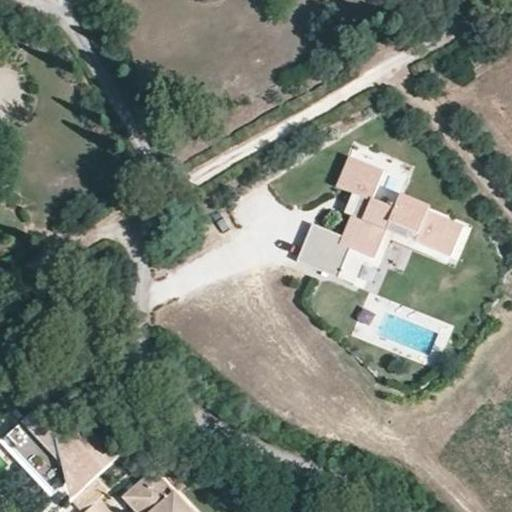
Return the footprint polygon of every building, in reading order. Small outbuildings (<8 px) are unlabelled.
[(333,233),(307,224),(292,267),(333,282),(345,248),(371,258),(383,226),(412,236),(413,242),(448,254),(458,223),(425,212),(427,204),(392,192),(387,206),(372,201),(383,169),(338,153),(325,189),(361,202),(355,217),(341,212),(333,233)] [(112,447),(40,406),(4,445),(29,469),(33,465),(37,469),(33,473),(59,496),(63,492),(72,500),(117,452),(112,447)] [(29,469),(4,445),(1,449),(55,500),(59,496),(33,473),(37,469),(33,465),(29,469)] [(158,470),(126,500),(131,505),(163,476),(158,470)] [(196,511),(163,476),(131,505),(137,511),(196,511)] [(113,511),(104,502),(93,511),(113,511)]
